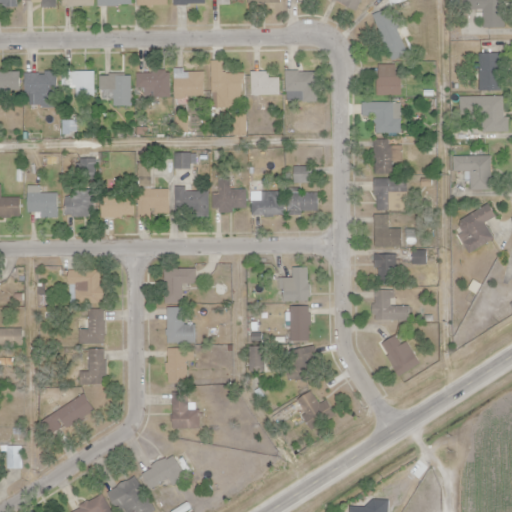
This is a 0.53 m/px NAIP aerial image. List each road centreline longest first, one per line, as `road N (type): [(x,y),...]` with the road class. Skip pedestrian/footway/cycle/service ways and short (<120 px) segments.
road 1 (residential): [(405,434),(348,350),(343,48),(308,33),(0,39)]
road 2 (residential): [(347,247),(0,251)]
road 3 (residential): [(11,511),(121,434),(136,405),(135,248)]
road 4 (tertiary): [(283,511),(511,364)]
